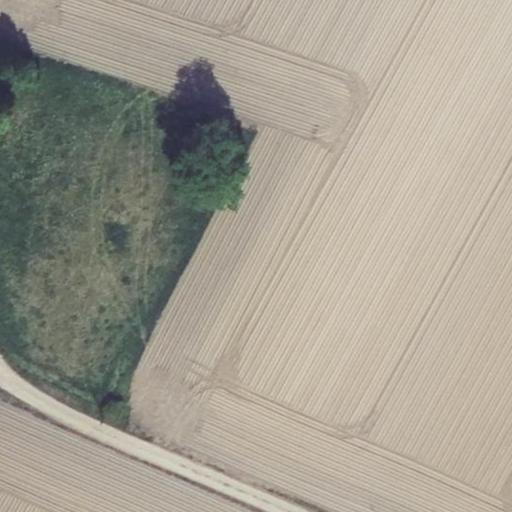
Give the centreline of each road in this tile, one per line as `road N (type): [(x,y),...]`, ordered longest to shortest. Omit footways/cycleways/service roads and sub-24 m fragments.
road 1 (unclassified): [(112,439),(277,511)]
road 2 (track): [(0,358),(8,377),(112,439)]
